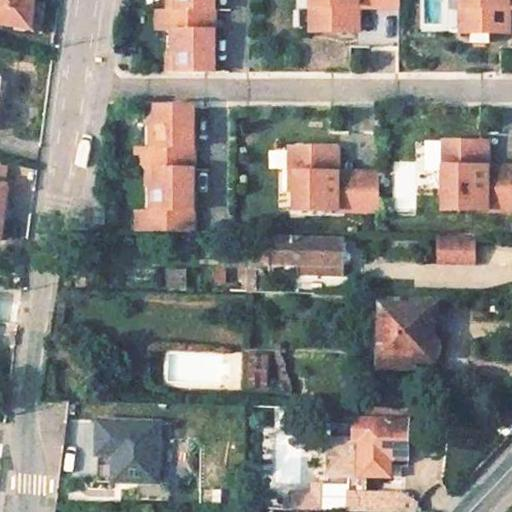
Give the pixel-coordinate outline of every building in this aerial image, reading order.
[(0,0),(0,24),(45,30),(49,2),(38,1),(38,0),(0,0)] [(174,0),(163,0),(164,9),(175,8),(174,0)] [(209,0),(174,0),(175,8),(188,8),(210,9),(209,0)] [(396,0),(314,0),(314,29),(356,29),(356,4),(356,0),(376,0),(376,4),(396,4),(396,0)] [(505,0),(464,0),(465,31),(506,30),(506,5),(505,0)] [(175,8),(164,9),(155,8),(155,25),(170,24),(188,24),(188,8),(175,8)] [(188,24),(170,24),(170,29),(210,29),(210,9),(188,8),(188,24)] [(210,29),(170,29),(170,54),(175,54),(175,71),(210,71),(210,29)] [(175,54),(170,54),(163,55),(163,71),(175,71),(175,54)] [(156,107),(145,107),(145,122),(150,122),(156,122),(156,107)] [(191,107),(156,107),(156,122),(150,122),(151,146),(190,147),(191,107)] [(484,142),(441,142),(441,210),(501,210),(501,187),(485,187),(485,167),(484,142)] [(190,147),(151,146),(151,152),(168,152),(168,168),(190,169),(190,147)] [(335,147),(294,147),(294,209),(335,209),(335,171),(335,147)] [(168,152),(151,152),(134,152),(134,168),(143,168),(155,168),(168,168),(168,152)] [(506,210),(506,167),(485,167),(485,187),(501,187),(501,210),(506,210)] [(155,168),(143,168),(143,185),(149,185),(155,185),(155,168)] [(155,185),(149,185),(149,209),(189,210),(190,169),(168,168),(155,168),(155,185)] [(335,171),(335,209),(356,209),(356,172),(335,171)] [(375,209),(375,171),(356,172),(356,209),(375,209)] [(10,188),(0,186),(0,242),(2,243),(10,188)] [(189,210),(149,209),(149,215),(167,215),(167,231),(188,232),(189,210)] [(167,215),(149,215),(133,215),(132,231),(167,231),(167,215)] [(346,238),(272,237),(272,240),(271,263),(345,265),(346,238)] [(476,239),(438,238),(437,263),(476,265),(476,239)] [(272,240),(262,240),(261,263),(271,263),(272,240)] [(511,249),(483,249),(483,261),(511,261),(511,249)] [(345,265),(271,263),(271,272),(345,273),(345,265)] [(188,290),(188,269),(165,269),(165,290),(188,290)] [(264,271),(251,271),(251,292),(263,292),(264,271)] [(435,307),(383,305),(381,366),(413,367),(413,358),(430,359),(433,357),(434,356),(436,354),(437,349),(437,346),(435,341),(433,338),(435,307)] [(246,349),(241,388),(266,391),(271,353),(246,349)] [(410,410),(363,409),(362,419),(331,418),(330,475),(349,476),(347,511),(359,511),(360,494),(366,494),(367,476),(391,477),(391,460),(409,460),(410,410)] [(163,483),(164,419),(96,418),(95,460),(102,460),(102,482),(163,483)] [(323,511),(324,485),(314,485),(313,497),(313,511),(323,511)] [(345,505),(345,489),(324,488),(324,505),(345,505)] [(366,494),(360,494),(359,511),(403,511),(403,495),(366,494)] [(313,497),(295,497),(294,510),(313,511),(313,497)]
